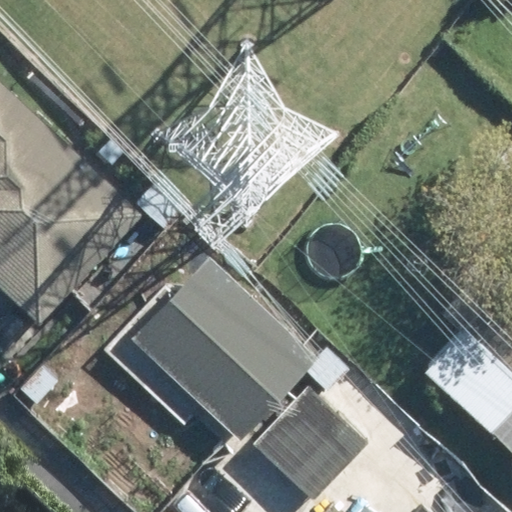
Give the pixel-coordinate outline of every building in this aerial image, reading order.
[(0,289),(37,324),(138,217),(25,109),(0,85),(0,289)] [(181,425),(197,408),(231,442),(300,373),(187,259),(148,298),(102,345),(181,425)] [(432,314),(452,332),(416,370),(511,461),(511,269),(511,270),(482,301),(462,282),(432,314)] [(352,457),(312,418),(326,403),(304,383),(282,406),(247,443),(308,502),(352,457)] [(393,511),(357,478),(325,511),(393,511)]
